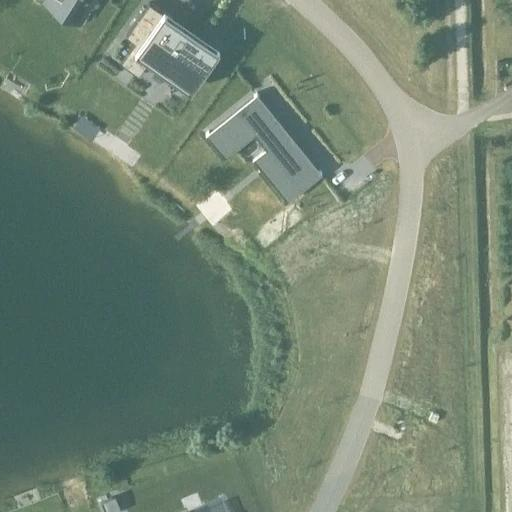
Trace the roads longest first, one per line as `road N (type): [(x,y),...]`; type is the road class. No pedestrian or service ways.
road 1 (unclassified): [(407,138),(408,213),(388,318),(369,400),(321,511)]
road 2 (unclassified): [(300,0),(372,74),(407,138)]
